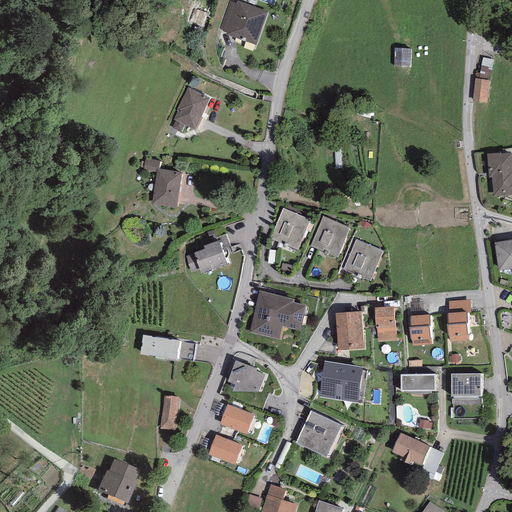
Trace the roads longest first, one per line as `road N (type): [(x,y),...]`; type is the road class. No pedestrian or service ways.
road 1 (residential): [(163,511),(250,284),(293,53),(311,0)]
road 2 (residential): [(478,212),(502,392),(491,489)]
road 3 (residential): [(472,42),(469,149),(478,212)]
road 4 (unclassified): [(0,417),(67,469),(40,511)]
